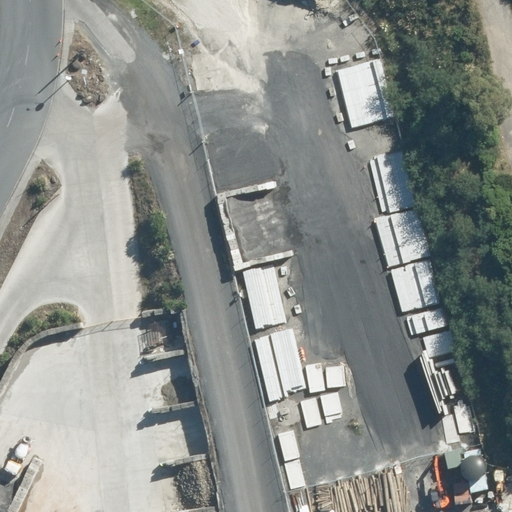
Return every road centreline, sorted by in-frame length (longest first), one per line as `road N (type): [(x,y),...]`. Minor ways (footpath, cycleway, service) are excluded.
road 1 (unknown): [(101,0),(121,24),(164,119),(248,511)]
road 2 (unknown): [(12,92),(64,119),(76,137),(118,511)]
road 3 (residential): [(27,0),(24,48),(0,133)]
